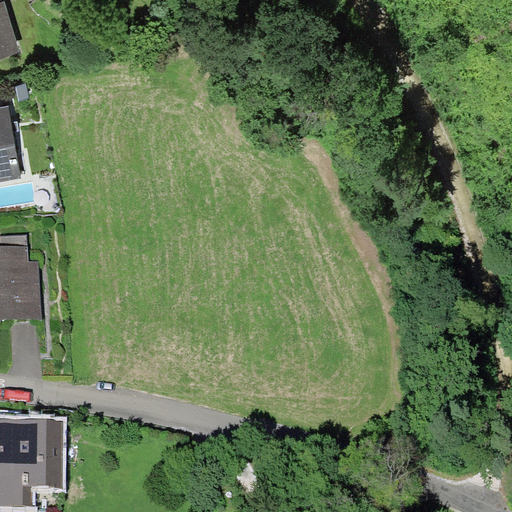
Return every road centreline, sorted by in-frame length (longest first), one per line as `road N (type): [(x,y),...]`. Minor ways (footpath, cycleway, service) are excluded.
road 1 (track): [(468,492),(491,426),(482,317),(408,92),(355,0)]
road 2 (unclassified): [(63,397),(353,451),(503,511)]
